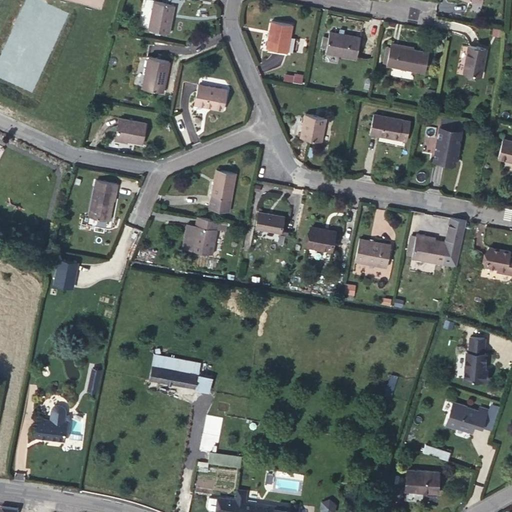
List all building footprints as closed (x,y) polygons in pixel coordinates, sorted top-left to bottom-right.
[(175,4),(154,0),(148,28),(169,32),(175,4)] [(272,20),(267,47),(287,51),(292,24),(272,20)] [(327,46),(326,52),(357,57),(360,36),(330,31),(329,32),(327,46)] [(425,72),(429,52),(414,49),(390,45),(390,47),(387,62),(386,65),(425,72)] [(486,48),(469,45),(464,71),(481,74),(486,48)] [(169,61),(149,57),(142,87),(163,92),(169,61)] [(285,74),(284,79),(302,82),(303,77),(285,74)] [(223,109),(227,89),(199,84),(195,103),(223,109)] [(434,97),(435,90),(428,89),(426,96),(434,97)] [(326,117),(305,113),(300,136),(321,141),(326,117)] [(399,139),(403,119),(373,113),(370,133),(399,139)] [(143,143),(147,122),(119,117),(115,138),(143,143)] [(407,140),(411,121),(403,119),(399,139),(407,140)] [(463,131),(438,127),(432,162),(456,168),(463,131)] [(511,140),(503,138),(498,157),(511,160),(511,140)] [(236,173),(216,169),(209,208),(229,211),(236,173)] [(96,180),(89,216),(109,220),(113,200),(114,200),(117,184),(96,180)] [(285,215),(259,210),(255,227),(281,232),(285,215)] [(213,254),(218,229),(219,219),(197,215),(195,225),(187,223),(182,248),(213,254)] [(447,241),(443,264),(456,266),(467,220),(451,217),(445,240),(447,241)] [(227,221),(219,219),(218,229),(225,230),(227,221)] [(332,250),(335,230),(311,225),(308,245),(332,250)] [(416,232),(416,235),(412,255),(412,258),(443,264),(447,241),(424,236),(425,234),(416,232)] [(412,255),(416,235),(411,234),(407,254),(412,255)] [(387,267),(391,244),(359,238),(355,260),(387,267)] [(510,250),(489,246),(485,265),(498,267),(506,269),(506,272),(511,273),(511,256),(509,256),(510,250)] [(355,285),(347,284),(346,293),(354,294),(355,285)] [(466,351),(464,379),(486,381),(487,370),(484,369),(486,353),(484,353),(485,338),(470,337),(469,352),(466,351)] [(199,373),(200,363),(153,354),(152,365),(199,373)] [(199,373),(152,365),(149,379),(195,388),(199,373)] [(88,391),(95,392),(100,370),(93,368),(88,391)] [(211,377),(199,373),(195,388),(207,390),(211,377)] [(391,397),(398,376),(391,374),(384,395),(391,397)] [(466,405),(453,401),(446,424),(456,427),(456,426),(469,430),(470,428),(473,429),(474,425),(482,427),(488,409),(480,407),(478,411),(465,406),(466,405)] [(47,438),(65,440),(67,421),(65,421),(66,411),(66,408),(64,406),(61,405),(55,404),(52,404),(50,407),(49,409),(48,419),(38,418),(36,434),(47,435),(47,438)] [(430,454),(433,446),(425,443),(423,451),(430,454)] [(433,446),(430,454),(448,459),(451,452),(433,446)] [(208,462),(240,466),(241,456),(209,452),(208,462)] [(437,491),(439,471),(407,468),(405,489),(422,490),(422,489),(425,489),(425,490),(437,491)] [(235,500),(226,499),(210,496),(208,506),(210,509),(224,511),(299,511),(300,504),(292,503),(291,509),(245,502),(247,489),(237,488),(236,497),(235,500)]
